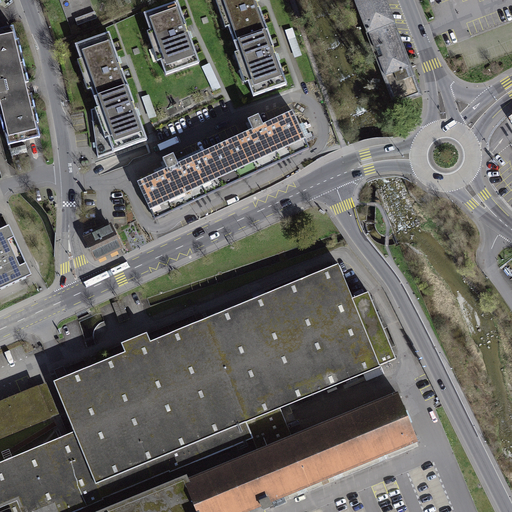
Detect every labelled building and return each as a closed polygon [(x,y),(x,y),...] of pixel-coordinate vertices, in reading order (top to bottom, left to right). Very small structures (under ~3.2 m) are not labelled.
[(92,0),(80,0),(63,7),(69,24),(76,22),(74,18),(96,10),(92,0)] [(259,3),(257,0),(219,0),(235,44),(269,33),(259,3)] [(387,0),(359,0),(370,28),(395,19),(387,0)] [(166,74),(198,63),(188,37),(176,2),(144,13),(166,74)] [(96,13),(75,18),(77,25),(98,20),(96,13)] [(412,66),(395,22),(370,32),(387,76),(412,66)] [(97,101),(130,90),(122,67),(110,33),(78,43),(97,101)] [(276,56),(269,33),(235,44),(253,98),(287,86),(276,56)] [(0,92),(11,142),(39,136),(16,34),(0,37),(0,92)] [(138,115),(130,90),(97,101),(98,106),(93,108),(99,157),(147,140),(138,115)] [(219,143),(235,179),(314,143),(297,107),(263,123),(259,113),(249,118),(251,123),(253,127),(219,143)] [(235,179),(219,143),(178,161),(174,153),(164,158),(166,162),(168,165),(138,179),(154,215),(235,179)] [(97,260),(122,248),(110,222),(85,233),(97,260)] [(0,227),(0,286),(1,289),(31,274),(14,237),(8,225),(0,227)] [(356,300),(342,265),(56,383),(77,432),(0,463),(0,511),(77,511),(287,426),(281,411),(374,373),(400,362),(372,293),(356,300)] [(38,368),(44,380),(57,374),(51,362),(38,368)] [(185,483),(197,511),(249,511),(302,490),(338,475),(383,456),(418,441),(411,424),(397,393),(185,483)] [(48,394),(0,413),(0,450),(61,426),(48,394)] [(197,511),(185,483),(183,478),(101,511),(197,511)]
